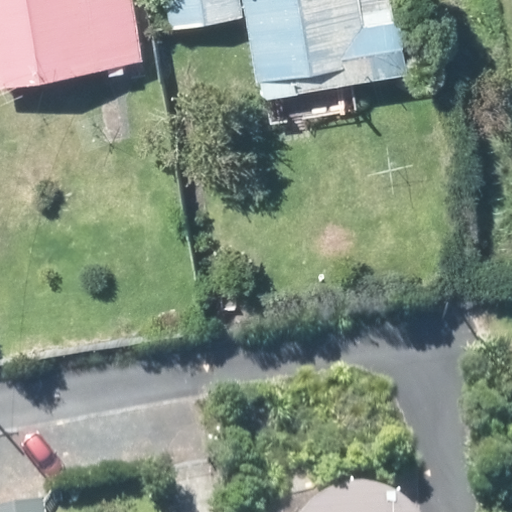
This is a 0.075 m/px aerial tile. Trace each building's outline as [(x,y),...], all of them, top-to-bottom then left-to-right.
[(0,0),(0,72),(106,57),(107,66),(121,63),(122,75),(143,71),(131,0),(0,0)] [(164,0),(166,15),(242,8),(250,80),(267,78),(350,70),(400,65),(394,12),(386,12),(385,0),(164,0)] [(141,275),(140,241),(117,241),(118,276),(141,275)] [(436,363),(407,371),(429,444),(457,436),(436,363)] [(477,511),(468,461),(436,467),(443,511),(477,511)] [(419,511),(416,506),(397,489),(373,480),(348,480),(326,487),(307,500),(298,511),(419,511)] [(0,509),(0,511),(36,511),(35,503),(0,509)]
